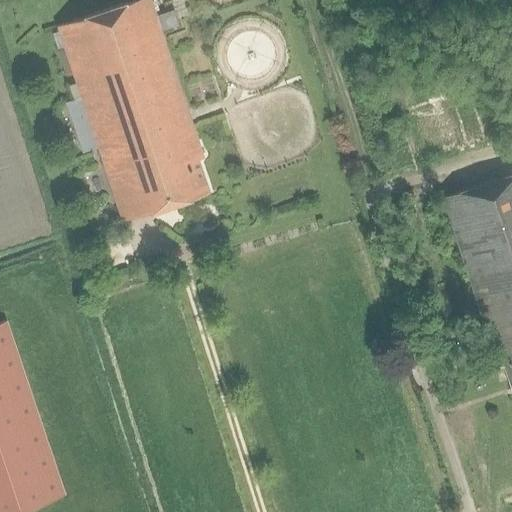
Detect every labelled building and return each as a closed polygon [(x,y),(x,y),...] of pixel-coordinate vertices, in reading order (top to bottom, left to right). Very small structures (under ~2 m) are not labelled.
[(121,223),(209,193),(197,158),(201,157),(159,32),(154,17),(148,0),(133,0),(55,26),(57,32),(62,47),(121,223)] [(174,11),(154,17),(159,32),(179,26),(174,11)] [(57,32),(53,34),(58,49),(62,47),(57,32)] [(511,174),(443,196),(498,369),(505,366),(511,389),(511,174)] [(0,511),(12,511),(64,495),(6,321),(0,323),(0,511)]
